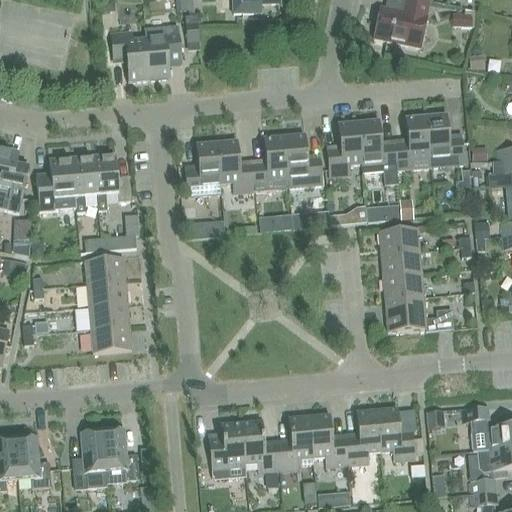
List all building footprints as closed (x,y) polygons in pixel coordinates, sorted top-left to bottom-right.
[(186,0),(175,0),(176,14),(187,13),(186,0)] [(231,0),(232,17),(261,17),(261,7),(280,7),(279,0),(231,0)] [(426,21),(429,7),(406,2),(403,16),(380,11),(374,43),(420,52),(427,21),(426,21)] [(115,15),(114,3),(101,3),(102,16),(115,15)] [(472,17),(452,16),(451,30),(471,31),(472,17)] [(198,45),(196,19),(184,19),(186,46),(198,45)] [(144,34),(145,43),(149,85),(169,83),(167,57),(180,56),(178,31),(144,34)] [(149,85),(145,43),(133,44),(133,35),(110,37),(112,62),(125,61),(128,87),(149,85)] [(484,74),(483,58),(468,59),(470,75),(484,74)] [(447,118),(426,120),(429,162),(441,161),(442,170),(464,168),(462,143),(449,144),(447,118)] [(429,162),(426,120),(405,122),(407,148),(394,149),(396,174),(418,172),(417,163),(429,162)] [(398,188),(396,174),(394,149),(381,150),(379,125),(358,126),(362,168),(363,177),(383,176),(384,189),(398,188)] [(362,168),(358,126),(337,128),(339,154),(326,155),(329,181),(351,179),(350,169),(362,168)] [(305,139),(284,141),(288,183),(300,182),(300,191),(323,189),(320,163),(307,165),(305,139)] [(288,183),(284,141),(263,143),(265,168),(252,169),(255,195),(288,192),(288,183)] [(255,195),(252,169),(239,171),(237,145),(216,147),(220,189),(232,188),(233,197),(255,195)] [(220,189),(216,147),(195,149),(198,174),(184,175),(187,201),(221,198),(220,189)] [(0,212),(19,217),(21,205),(27,180),(29,170),(17,167),(19,156),(0,151),(0,212)] [(487,164),(486,151),(471,151),(472,164),(487,164)] [(511,152),(496,152),(496,165),(511,165),(511,152)] [(115,158),(93,160),(96,199),(97,199),(98,215),(107,214),(105,198),(118,197),(118,206),(132,205),(129,180),(117,181),(115,158)] [(96,199),(93,160),(71,162),(75,201),(76,217),(85,216),(84,200),(96,199)] [(75,201),(71,162),(49,164),(50,178),(36,180),(38,204),(39,216),(54,214),(53,203),(75,201)] [(511,165),(496,165),(496,178),(511,178),(511,193),(511,165)] [(482,167),(474,166),(474,178),(482,178),(482,167)] [(467,173),(459,174),(460,184),(468,183),(467,173)] [(400,221),(398,209),(385,210),(387,223),(400,221)] [(138,238),(136,225),(123,226),(124,239),(138,238)] [(511,227),(500,228),(501,240),(511,239),(511,227)] [(484,241),(483,228),(473,229),(474,242),(484,241)] [(379,236),(381,259),(419,256),(417,233),(379,236)] [(511,239),(501,240),(502,253),(511,252),(511,239)] [(459,242),(460,252),(470,251),(469,241),(459,242)] [(110,255),(109,242),(84,244),(85,257),(110,255)] [(485,254),(484,242),(476,243),(477,255),(485,254)] [(471,262),(470,251),(460,252),(461,263),(471,262)] [(421,279),(419,256),(381,259),(382,282),(421,279)] [(85,265),(87,289),(125,285),(123,262),(85,265)] [(25,267),(5,263),(2,278),(22,282),(25,267)] [(422,301),(421,279),(382,282),(384,304),(422,301)] [(43,292),(42,282),(32,283),(33,293),(43,292)] [(127,308),(125,285),(87,289),(89,312),(127,308)] [(474,297),(473,285),(463,286),(464,297),(474,297)] [(43,292),(33,293),(34,303),(44,302),(43,292)] [(424,323),(422,301),(384,304),(387,336),(424,333),(424,336),(453,333),(451,313),(435,314),(435,322),(424,323)] [(494,314),(493,301),(481,303),(482,316),(494,314)] [(129,331),(127,308),(89,312),(91,334),(129,331)] [(477,318),(476,309),(466,310),(467,319),(477,318)] [(33,339),(32,329),(22,330),(23,340),(33,339)] [(131,354),(129,331),(91,334),(92,347),(82,348),(82,357),(93,356),(93,357),(131,354)] [(9,335),(0,332),(0,370),(2,371),(9,335)] [(24,350),(34,349),(33,339),(23,340),(24,350)] [(454,400),(434,404),(438,419),(457,415),(454,400)] [(473,425),(476,455),(511,451),(511,430),(497,432),(495,410),(487,411),(461,414),(463,426),(473,425)] [(396,413),(376,415),(380,457),(391,455),(392,465),(414,463),(412,437),(399,438),(396,413)] [(380,457),(376,415),(355,417),(357,442),(344,443),(347,469),(368,467),(367,458),(380,457)] [(435,427),(435,415),(425,416),(426,428),(435,427)] [(329,419),(308,421),(312,463),(324,462),(325,471),(347,469),(344,443),(332,444),(329,419)] [(312,463),(308,421),(288,423),(290,448),(277,449),(279,475),(301,473),(300,464),(312,463)] [(262,425),(241,427),(245,469),(257,468),(257,477),(279,475),(277,449),(264,451),(262,425)] [(245,469),(241,427),(220,429),(221,437),(208,438),(212,481),(233,479),(233,470),(245,469)] [(122,433),(102,435),(106,475),(118,474),(119,485),(139,483),(136,459),(124,459),(122,433)] [(106,475),(102,435),(83,437),(85,463),(73,464),(75,493),(107,490),(106,475)] [(35,441),(15,443),(18,483),(30,482),(31,493),(51,491),(49,466),(37,467),(35,441)] [(18,486),(18,483),(15,443),(0,443),(0,494),(7,494),(6,487),(18,486)] [(511,451),(476,455),(477,473),(483,476),(511,473),(511,451)] [(433,454),(419,454),(420,467),(434,466),(433,454)] [(278,490),(277,476),(264,477),(265,491),(278,490)] [(312,484),(313,500),(325,499),(325,484),(312,484)] [(469,499),(494,496),(493,484),(468,486),(469,499)] [(496,509),(494,496),(469,499),(470,511),(480,510),(480,511),(493,511),(493,509),(496,509)] [(351,510),(350,500),(341,501),(341,511),(351,510)]
